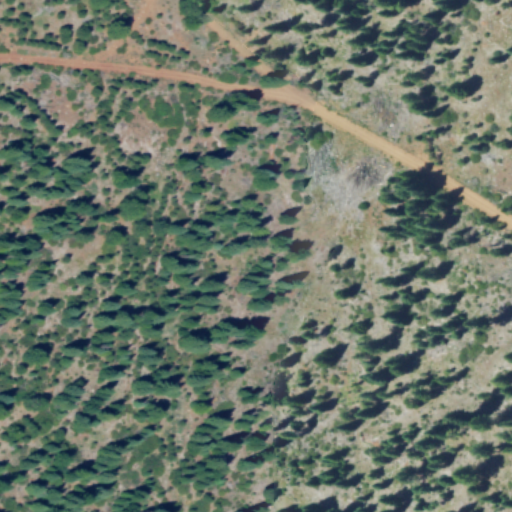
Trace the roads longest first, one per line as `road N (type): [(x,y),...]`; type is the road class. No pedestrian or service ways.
road 1 (track): [(0,53),(308,101)]
road 2 (track): [(511,238),(286,87)]
road 3 (track): [(286,87),(194,0)]
